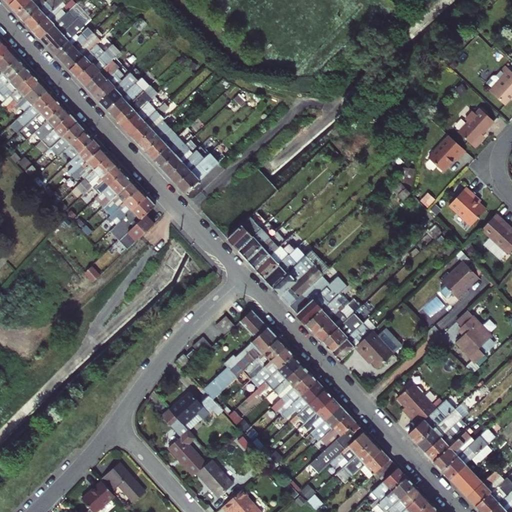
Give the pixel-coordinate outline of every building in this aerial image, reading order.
[(16,0),(12,4),(20,13),(33,0),(16,0)] [(33,0),(20,13),(27,21),(49,1),(49,0),(33,0)] [(35,29),(50,15),(66,0),(58,0),(53,5),(49,1),(27,21),(35,29)] [(43,38),(51,46),(81,18),(86,13),(81,7),(75,13),(72,11),(70,13),(43,38)] [(54,19),(50,15),(35,29),(43,38),(70,13),(65,8),(54,19)] [(57,53),(80,32),(87,25),(81,18),(51,46),(57,53)] [(65,61),(95,33),(96,32),(91,28),(83,36),(80,32),(57,53),(65,61)] [(73,69),(102,43),(103,41),(95,33),(65,61),(73,69)] [(0,60),(11,51),(3,42),(0,45),(0,60)] [(107,48),(102,43),(73,69),(80,77),(102,57),(112,47),(110,45),(107,48)] [(0,75),(18,58),(11,51),(0,60),(0,75)] [(107,62),(102,57),(80,77),(88,86),(119,57),(116,54),(107,62)] [(119,57),(88,86),(95,94),(121,70),(117,67),(123,61),(119,57)] [(0,89),(25,66),(18,58),(0,75),(0,80),(1,82),(0,83),(0,89)] [(33,74),(25,66),(0,89),(0,91),(3,95),(9,89),(13,93),(33,74)] [(503,76),(506,79),(511,73),(511,66),(507,71),(503,76)] [(122,68),(121,70),(95,94),(102,101),(118,86),(115,83),(120,78),(123,78),(128,74),(122,68)] [(118,86),(102,101),(109,109),(142,78),(135,71),(118,86)] [(511,105),(511,103),(511,73),(506,79),(503,76),(499,76),(492,84),(497,89),(496,91),(511,105)] [(25,96),(40,82),(33,74),(13,93),(0,105),(8,113),(25,96)] [(109,109),(117,117),(148,88),(154,83),(146,75),(142,78),(109,109)] [(26,110),(48,90),(40,82),(25,96),(30,101),(23,108),(26,110)] [(154,83),(148,88),(156,96),(161,91),(154,83)] [(148,88),(117,117),(125,125),(152,100),(156,96),(148,88)] [(55,98),(48,90),(26,110),(16,120),(20,124),(33,113),(36,116),(55,98)] [(245,90),(241,94),(247,100),(251,96),(245,90)] [(63,106),(55,98),(36,116),(43,124),(63,106)] [(125,125),(132,133),(159,108),(152,100),(125,125)] [(140,142),(167,117),(164,113),(173,105),(168,100),(159,108),(132,133),(140,142)] [(70,114),(63,106),(43,124),(30,137),(34,141),(39,135),(43,139),(70,114)] [(485,140),(489,136),(501,123),(487,110),(482,115),(480,113),(472,120),(475,123),(465,133),(482,149),(488,143),(485,140)] [(140,142),(148,150),(171,128),(173,127),(171,125),(177,120),(171,113),(167,117),(140,142)] [(63,137),(78,122),(70,114),(43,139),(51,148),(63,137)] [(86,131),(78,122),(63,137),(67,141),(50,157),(54,161),(66,150),(86,131)] [(27,137),(34,132),(28,123),(20,129),(27,137)] [(155,158),(178,137),(171,128),(148,150),(155,158)] [(94,139),(86,131),(66,150),(74,158),(94,139)] [(155,158),(163,166),(186,145),(178,137),(155,158)] [(460,142),(455,137),(435,159),(440,164),(460,142)] [(75,172),(102,148),(94,139),(74,158),(79,164),(75,167),(72,168),(68,172),(72,176),(75,172)] [(186,145),(163,166),(171,174),(196,151),(194,149),(198,146),(192,139),(186,145)] [(460,142),(440,164),(450,172),(462,159),(464,161),(472,152),(460,142)] [(90,174),(109,156),(102,148),(75,172),(80,177),(87,171),(90,174)] [(171,174),(179,183),(204,159),(196,151),(171,174)] [(187,192),(212,168),(221,160),(212,152),(204,159),(179,183),(187,192)] [(83,195),(117,164),(109,156),(90,174),(75,187),(83,195)] [(124,172),(117,164),(83,195),(82,196),(87,201),(91,197),(94,200),(96,198),(124,172)] [(403,181),(414,182),(414,167),(404,167),(403,181)] [(187,192),(195,201),(221,177),(212,168),(187,192)] [(132,180),(124,172),(96,198),(104,207),(132,180)] [(111,214),(139,188),(132,180),(104,207),(111,214)] [(117,224),(147,196),(139,188),(111,214),(109,216),(117,224)] [(490,212),(483,206),(478,201),(480,199),(469,189),(453,207),(475,228),(490,212)] [(146,214),(156,205),(147,196),(117,224),(114,227),(117,230),(98,248),(104,254),(119,240),(146,214)] [(156,224),(146,214),(119,240),(129,250),(156,224)] [(511,230),(507,226),(509,225),(499,216),(484,232),(511,256),(511,255),(511,230)] [(243,252),(267,230),(256,218),(232,240),(243,252)] [(273,225),(267,230),(243,252),(251,261),(275,239),(281,234),(273,225)] [(434,226),(426,234),(433,242),(442,234),(434,226)] [(275,239),(251,261),(260,270),(280,252),(284,248),(275,239)] [(457,252),(451,247),(442,255),(448,261),(457,252)] [(260,270),(269,279),(283,266),(290,259),(288,256),(285,258),(280,252),(260,270)] [(311,257),(291,275),(277,288),(294,307),(305,297),(328,276),(311,257)] [(470,291),(482,279),(466,263),(452,276),(450,273),(444,279),(446,282),(444,283),(447,286),(442,291),(442,294),(448,300),(451,300),(456,296),(462,302),(471,292),(470,291)] [(91,266),(85,272),(95,283),(101,276),(91,266)] [(269,279),(277,288),(291,275),(283,266),(269,279)] [(311,325),(343,296),(334,286),(313,305),(305,297),(294,307),(311,325)] [(353,286),(343,296),(311,325),(320,335),(344,312),(341,308),(358,291),(353,286)] [(238,355),(239,356),(209,384),(211,387),(210,388),(216,395),(245,367),(281,333),(255,305),(242,317),(258,334),(254,338),(255,339),(238,355)] [(344,312),(320,335),(328,343),(352,320),(344,312)] [(475,317),(470,312),(460,321),(465,326),(475,317)] [(223,333),(234,324),(224,314),(214,323),(223,333)] [(359,314),(352,320),(328,343),(337,352),(368,323),(359,314)] [(495,335),(476,315),(475,317),(465,326),(463,327),(468,333),(459,341),(478,362),(488,353),(482,347),(495,335)] [(337,352),(345,361),(359,348),(376,332),(368,323),(337,352)] [(372,358),(376,362),(383,370),(398,355),(397,355),(404,349),(388,332),(382,338),(376,332),(359,348),(370,359),(372,358)] [(252,369),(255,373),(288,341),(281,334),(281,333),(245,367),(249,371),(252,369)] [(192,347),(187,352),(194,360),(210,345),(201,335),(191,345),(192,347)] [(269,375),(296,350),(288,341),(255,373),(253,375),(257,380),(265,372),(269,375)] [(184,350),(178,356),(188,366),(194,360),(187,352),(184,350)] [(305,359),(296,350),(269,375),(262,381),(264,384),(267,386),(273,380),(277,385),(305,359)] [(305,359),(277,385),(285,393),(313,368),(305,359)] [(194,360),(188,366),(199,378),(206,372),(194,360)] [(286,400),(289,404),(320,375),(313,368),(285,393),(277,401),(280,405),(286,400)] [(301,409),(328,384),(320,375),(289,404),(285,408),(289,412),(298,405),(301,409)] [(264,384),(262,381),(249,394),(251,396),(264,384)] [(305,414),(308,417),(335,392),(328,384),(301,409),(294,415),(299,419),(305,414)] [(402,398),(411,407),(415,412),(412,414),(423,426),(441,409),(418,384),(410,391),(404,396),(402,398)] [(210,388),(200,397),(192,388),(173,406),(187,421),(206,403),(212,409),(222,400),(216,395),(210,388)] [(335,392),(308,417),(305,420),(309,425),(317,418),(320,422),(343,401),(335,392)] [(323,434),(351,409),(343,401),(320,422),(314,428),(318,432),(320,431),(323,434)] [(422,443),(458,410),(450,401),(441,409),(423,426),(414,434),(422,443)] [(186,435),(175,446),(201,474),(203,471),(212,463),(193,442),(200,435),(187,421),(173,406),(165,412),(186,435)] [(245,415),(236,406),(231,410),(240,419),(245,415)] [(331,435),(335,439),(358,417),(351,409),(323,434),(318,439),(321,443),(327,437),(328,438),(331,435)] [(466,419),(458,410),(422,443),(430,452),(466,419)] [(358,417),(335,439),(313,459),(322,468),(333,458),(367,426),(358,417)] [(439,461),(461,440),(458,437),(466,429),(464,427),(469,422),(466,419),(430,452),(439,461)] [(375,435),(367,426),(333,458),(337,462),(342,458),(346,462),(348,460),(375,435)] [(439,461),(447,470),(474,445),(480,440),(477,437),(482,432),(477,426),(461,440),(439,461)] [(267,440),(259,432),(255,436),(263,444),(267,440)] [(362,464),(384,444),(375,435),(348,460),(357,469),(362,464)] [(275,449),(267,440),(263,444),(271,452),(275,449)] [(392,453),(384,444),(362,464),(370,473),(378,466),(392,453)] [(455,478),(466,468),(481,454),(474,445),(447,470),(455,478)] [(392,453),(378,466),(387,476),(401,462),(392,453)] [(279,461),(273,455),(263,465),(268,471),(279,461)] [(212,463),(203,471),(225,495),(240,482),(218,458),(212,463)] [(377,503),(381,499),(410,472),(401,462),(387,476),(375,486),(381,493),(374,499),(377,503)] [(346,464),(340,471),(349,478),(354,472),(346,464)] [(124,465),(105,481),(107,483),(117,494),(124,487),(139,504),(150,494),(124,465)] [(455,478),(463,487),(474,477),(466,468),(455,478)] [(500,469),(487,482),(472,496),(480,505),(509,479),(500,469)] [(390,505),(417,480),(410,472),(381,499),(388,507),(390,505)] [(472,496),(487,482),(479,473),(474,477),(463,487),(465,489),(472,496)] [(509,479),(480,505),(486,511),(492,511),(511,494),(511,476),(509,479)] [(390,505),(397,511),(399,511),(425,488),(417,480),(390,505)] [(117,494),(107,483),(87,501),(96,511),(103,511),(119,498),(117,494)] [(255,494),(250,488),(229,506),(235,511),(239,511),(268,511),(253,495),(255,494)] [(425,488),(399,511),(418,511),(434,497),(425,488)] [(319,504),(324,499),(316,490),(311,495),(319,504)] [(511,494),(492,511),(507,511),(511,508),(511,494)] [(433,511),(441,505),(434,497),(418,511),(433,511)]
